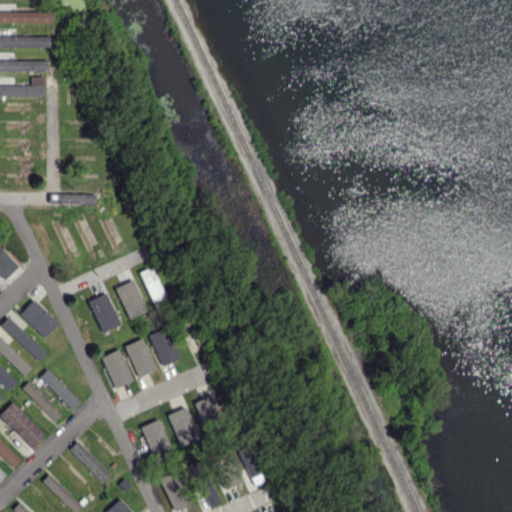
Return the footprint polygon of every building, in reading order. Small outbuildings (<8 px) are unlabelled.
[(0,23),(0,13),(42,13),(42,23),(0,23)] [(49,36),(0,35),(0,46),(49,47),(49,36)] [(0,72),(0,63),(41,63),(41,72),(0,72)] [(0,95),(43,95),(43,75),(30,75),(30,84),(13,85),(13,78),(1,78),(1,84),(0,83),(0,95)] [(113,253),(97,218),(104,214),(121,250),(113,253)] [(90,262),(71,221),(80,217),(99,258),(90,262)] [(17,265),(0,246),(0,276),(2,279),(17,265)] [(158,314),(138,273),(146,269),(166,310),(158,314)] [(132,318),(115,284),(122,280),(139,315),(132,318)] [(118,324),(106,292),(87,299),(99,331),(118,324)] [(180,310),(176,302),(183,300),(186,307),(180,310)] [(46,342),(20,314),(26,308),(52,336),(46,342)] [(198,356),(189,337),(182,340),(173,320),(186,314),(204,353),(198,356)] [(0,323),(0,324),(38,360),(45,352),(7,316),(0,323)] [(173,367),(157,332),(165,328),(182,363),(173,367)] [(30,366),(0,337),(0,353),(22,375),(30,366)] [(150,377),(134,343),(141,339),(157,374),(150,377)] [(126,390),(109,353),(116,350),(133,386),(126,390)] [(0,381),(8,389),(16,381),(0,365),(0,381)] [(26,375),(22,371),(26,367),(30,371),(26,375)] [(72,408),(79,400),(45,369),(38,377),(72,408)] [(61,412),(27,381),(20,388),(54,420),(61,412)] [(213,430),(197,395),(205,392),(221,426),(213,430)] [(0,417),(31,447),(44,433),(10,401),(0,412),(0,417)] [(189,440),(174,408),(181,405),(196,437),(189,440)] [(164,450),(150,421),(157,417),(171,447),(164,450)] [(20,458),(0,439),(0,455),(1,456),(1,457),(11,467),(20,458)] [(109,472),(76,441),(68,449),(101,481),(109,472)] [(257,481),(240,446),(247,443),(263,478),(257,481)] [(232,491),(216,456),(222,452),(239,488),(232,491)] [(208,502),(188,461),(196,457),(216,498),(208,502)] [(184,469),(181,463),(186,461),(189,467),(184,469)] [(185,511),(182,511),(164,472),(172,468),(192,509),(185,511)] [(69,506),(44,480),(51,474),(76,500),(69,506)] [(84,504),(80,500),(84,496),(88,500),(84,504)] [(103,511),(131,511),(118,498),(103,511)] [(15,511),(28,511),(18,501),(12,508),(15,511)]
